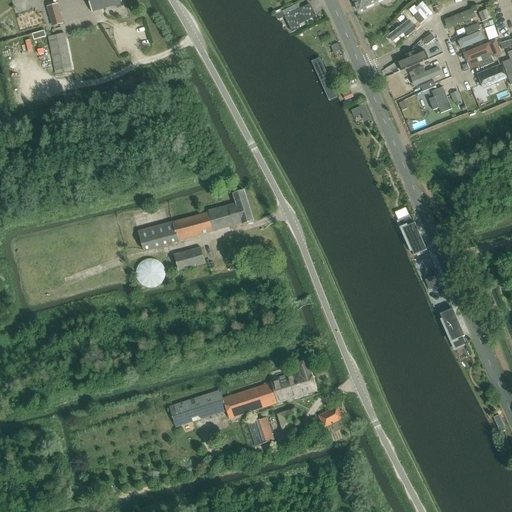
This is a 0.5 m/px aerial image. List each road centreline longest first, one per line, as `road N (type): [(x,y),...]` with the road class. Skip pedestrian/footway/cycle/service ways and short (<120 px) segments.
road 1 (unclassified): [(422,511),(357,384),(290,217),(171,0)]
road 2 (tertiary): [(511,414),(363,74)]
road 3 (residential): [(363,74),(433,21),(462,80)]
